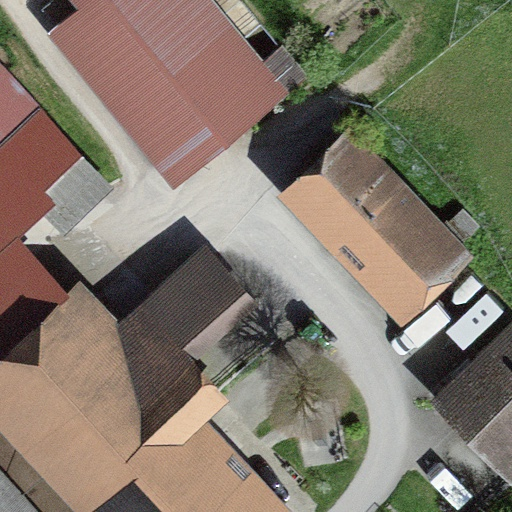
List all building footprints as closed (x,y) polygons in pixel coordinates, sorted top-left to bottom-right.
[(188,0),(83,0),(90,8),(60,32),(155,148),(248,73),(188,0)] [(0,364),(66,305),(0,232),(0,152),(44,114),(2,66),(0,67),(0,364)] [(402,296),(447,254),(342,143),(298,185),(402,296)] [(106,349),(66,305),(0,364),(0,381),(90,481),(83,487),(97,502),(104,495),(119,511),(257,511),(179,428),(216,394),(186,361),(248,303),(206,258),(106,349)] [(511,327),(436,401),(495,462),(511,446),(511,327)] [(0,511),(29,511),(0,479),(0,511)]
